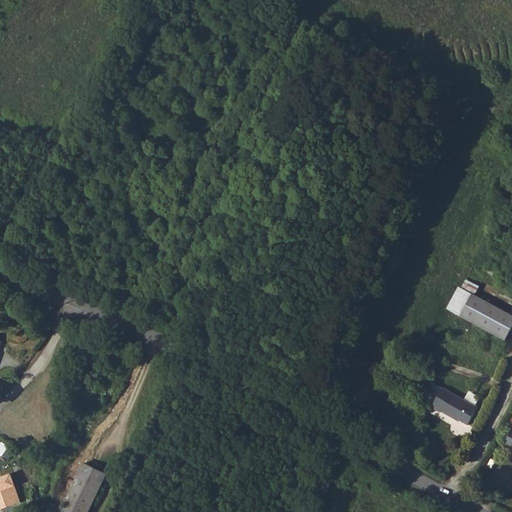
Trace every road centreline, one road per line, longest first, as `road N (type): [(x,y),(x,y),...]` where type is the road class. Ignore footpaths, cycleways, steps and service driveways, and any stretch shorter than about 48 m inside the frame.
road 1 (residential): [(349,442),(237,377),(78,308)]
road 2 (residential): [(448,495),(511,375)]
road 3 (residential): [(78,308),(0,405)]
